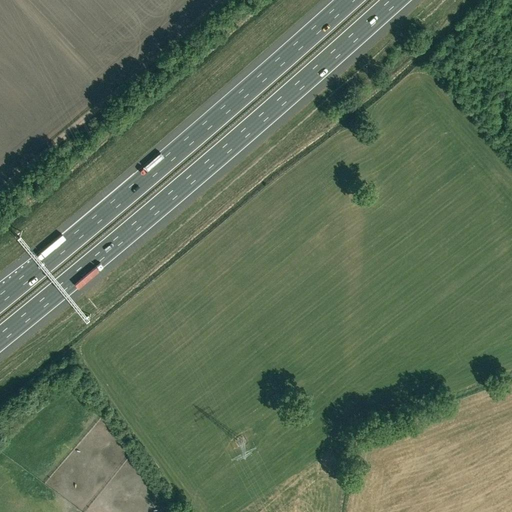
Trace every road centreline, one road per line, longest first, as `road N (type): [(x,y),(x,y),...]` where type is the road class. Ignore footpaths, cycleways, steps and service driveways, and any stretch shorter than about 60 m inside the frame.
road 1 (motorway): [(0,338),(395,0)]
road 2 (motorway): [(349,0),(0,298)]
road 3 (track): [(220,0),(0,188)]
